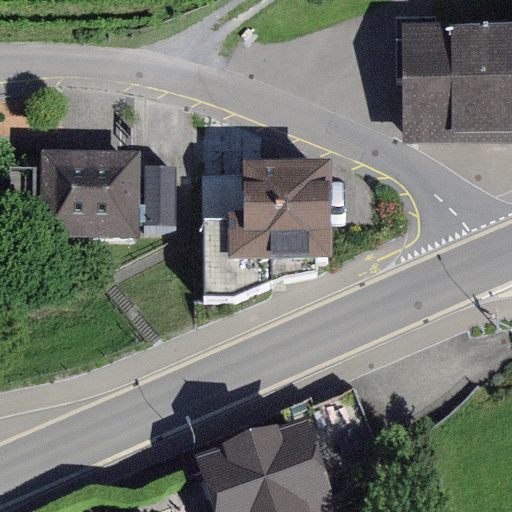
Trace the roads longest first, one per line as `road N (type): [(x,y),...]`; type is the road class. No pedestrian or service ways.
road 1 (residential): [(488,261),(437,198),(383,155),(158,71),(0,60)]
road 2 (secondary): [(488,261),(0,479)]
road 3 (track): [(158,71),(255,0)]
